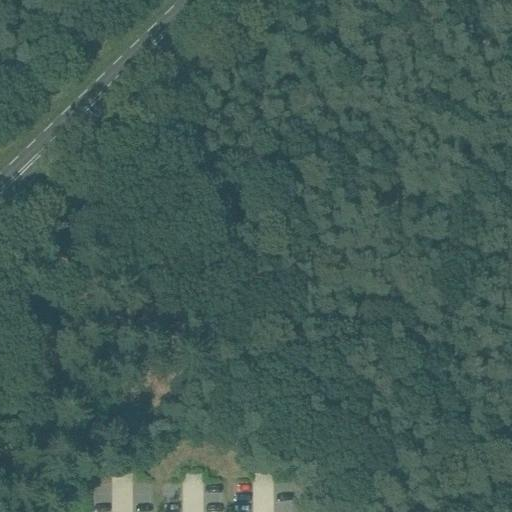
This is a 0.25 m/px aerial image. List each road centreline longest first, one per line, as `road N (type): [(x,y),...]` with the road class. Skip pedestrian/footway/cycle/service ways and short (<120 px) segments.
road 1 (unclassified): [(0,249),(258,0)]
road 2 (primary): [(0,190),(197,0)]
